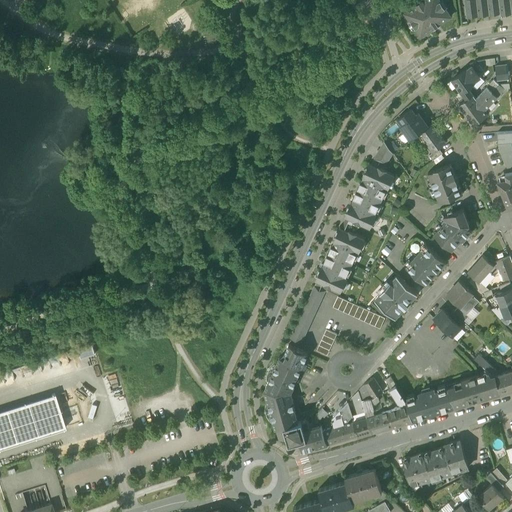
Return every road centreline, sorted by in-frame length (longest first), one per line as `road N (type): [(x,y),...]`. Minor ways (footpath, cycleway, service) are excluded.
road 1 (tertiary): [(383,96),(346,149),(240,385),(255,455)]
road 2 (unclassified): [(284,472),(511,404)]
road 3 (residential): [(499,216),(370,366),(348,369)]
road 4 (residential): [(499,216),(463,134),(430,89)]
road 5 (tertiary): [(511,36),(449,50),(383,96)]
